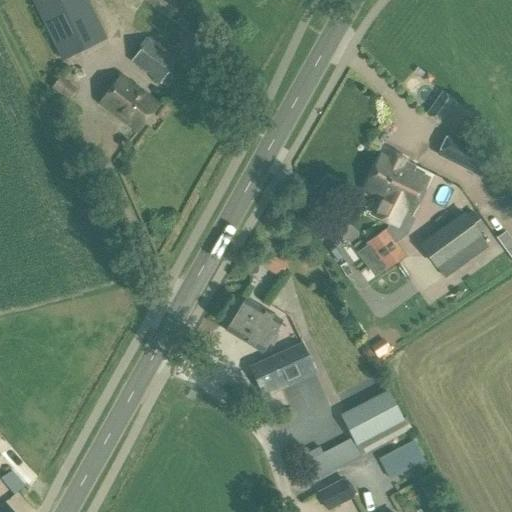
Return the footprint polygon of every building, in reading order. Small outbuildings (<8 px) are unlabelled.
[(88,0),(30,0),(61,62),(108,40),(88,0)] [(176,0),(142,0),(169,21),(182,5),(176,0)] [(149,38),(131,62),(160,83),(177,60),(149,38)] [(120,75),(98,106),(137,134),(160,104),(120,75)] [(76,90),(59,76),(49,88),(66,102),(76,90)] [(441,94),(428,114),(439,122),(454,101),(441,94)] [(449,134),(438,156),(481,177),(492,156),(449,134)] [(382,156),(364,191),(381,199),(373,215),(398,228),(406,212),(411,215),(428,180),(403,167),(406,162),(391,154),(389,160),(382,156)] [(464,216),(420,247),(435,267),(479,237),(477,234),(484,230),(472,214),(466,218),(464,216)] [(385,230),(367,243),(385,269),(403,256),(385,230)] [(357,269),(344,279),(350,288),(364,278),(357,269)] [(381,298),(363,332),(374,338),(392,304),(381,298)] [(247,301),(228,333),(261,353),(280,321),(247,301)] [(302,343),(251,364),(265,397),(316,375),(302,343)] [(408,430),(387,390),(340,415),(357,446),(362,455),(389,440),(408,430)] [(389,478),(423,461),(413,442),(394,451),(379,459),(389,478)] [(346,480),(321,493),(331,511),(356,498),(346,480)] [(12,511),(4,503),(0,507),(0,511),(12,511)]
